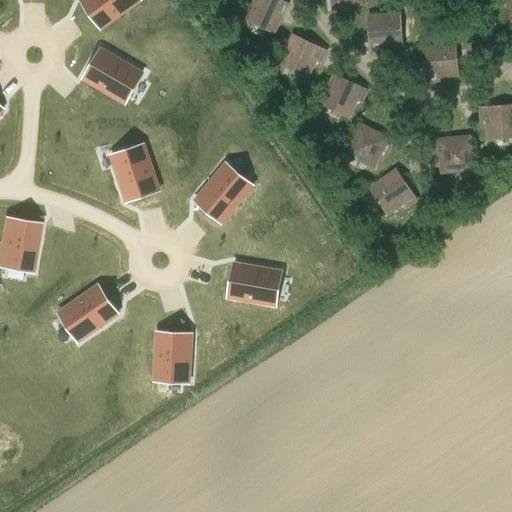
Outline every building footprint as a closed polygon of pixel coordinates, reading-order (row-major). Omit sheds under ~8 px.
[(82,0),(81,1),(101,29),(139,0),(82,0)] [(274,32),(288,3),(280,0),(255,0),(246,19),(274,32)] [(346,5),(365,3),(364,0),(332,0),(333,11),(346,10),(346,5)] [(384,46),(402,45),(400,15),(368,17),(371,52),(384,51),(384,46)] [(320,63),(326,51),(294,35),(280,64),(307,77),(315,60),(320,63)] [(440,76),(458,74),(455,44),(424,47),(427,83),(440,81),(440,76)] [(100,49),(83,79),(125,103),(127,99),(142,74),(100,49)] [(361,102),(367,90),(335,75),(321,104),(349,117),(357,100),(361,102)] [(489,139),(511,137),(511,105),(481,108),(482,121),(487,121),(489,139)] [(387,152),(392,140),(360,125),(347,154),(374,167),(382,150),(387,152)] [(442,172),(472,169),(469,137),(434,141),(435,154),(440,153),(442,172)] [(134,148),(111,156),(126,202),(158,191),(143,145),(134,148)] [(226,164),(195,201),(221,223),(252,186),(249,183),(226,164)] [(406,207),(417,200),(396,171),(370,189),(387,214),(403,203),(406,207)] [(6,219),(0,253),(0,266),(3,267),(31,272),(39,225),(6,219)] [(234,264),(228,298),(275,306),(276,301),(281,272),(234,264)] [(98,286),(59,313),(61,317),(78,341),(117,314),(98,286)] [(157,333),(154,381),(159,381),(188,382),(191,335),(157,333)]
